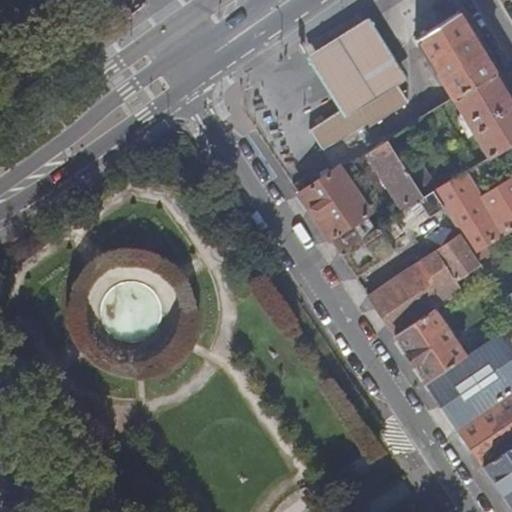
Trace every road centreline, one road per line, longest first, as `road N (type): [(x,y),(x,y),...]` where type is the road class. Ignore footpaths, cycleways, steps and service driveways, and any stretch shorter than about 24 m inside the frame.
road 1 (residential): [(182,69),(474,511)]
road 2 (secondary): [(0,200),(182,69)]
road 3 (secondary): [(182,69),(283,0)]
